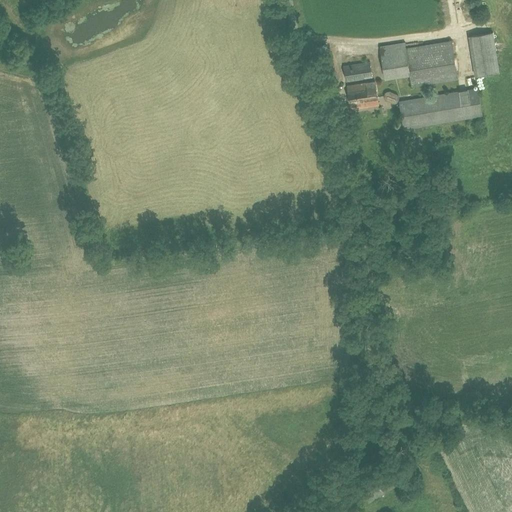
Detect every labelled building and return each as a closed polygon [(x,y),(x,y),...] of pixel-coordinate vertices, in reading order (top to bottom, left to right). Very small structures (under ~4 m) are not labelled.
[(476,75),(499,72),(493,32),(470,36),(476,75)] [(425,40),(406,43),(410,75),(411,86),(458,78),(451,40),(425,44),(425,40)] [(406,42),(380,45),(385,78),(410,75),(406,43),(406,42)] [(325,86),(339,81),(326,43),(312,48),(325,86)] [(346,82),(373,78),(371,61),(343,66),(346,82)] [(352,109),(379,105),(376,81),(348,85),(352,109)] [(404,128),(483,115),(478,88),(400,101),(404,128)] [(369,503),(384,493),(371,472),(357,481),(369,503)]
